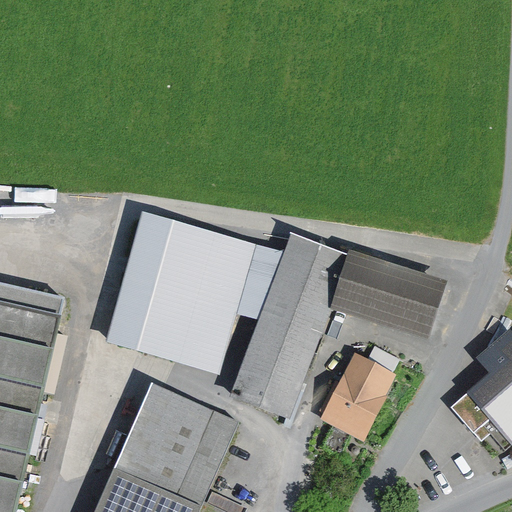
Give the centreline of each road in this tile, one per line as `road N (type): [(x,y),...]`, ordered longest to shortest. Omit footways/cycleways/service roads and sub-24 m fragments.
road 1 (track): [(380,511),(504,235),(511,88)]
road 2 (unknown): [(481,287),(324,232),(127,206)]
road 3 (unknown): [(127,206),(52,511)]
road 4 (unknown): [(127,206),(0,202)]
